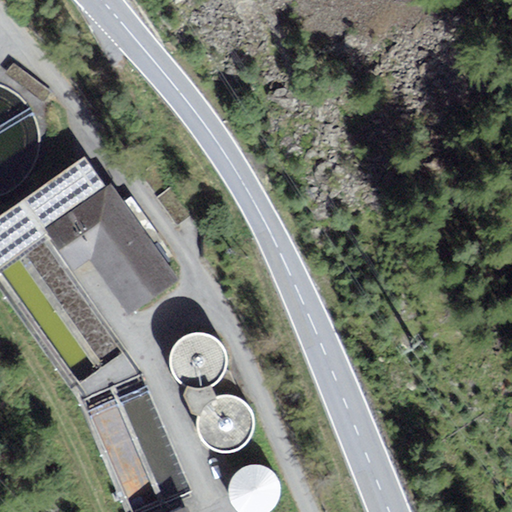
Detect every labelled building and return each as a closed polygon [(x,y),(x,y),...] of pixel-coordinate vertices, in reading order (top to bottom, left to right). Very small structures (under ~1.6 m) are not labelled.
[(0,186),(24,188),(29,105),(8,104),(8,107),(0,106),(0,186)] [(93,249),(134,304),(170,279),(105,189),(84,161),(0,222),(0,278),(51,241),(70,267),(93,249)] [(222,379),(226,366),(222,353),(213,344),(200,341),(187,344),(177,354),(174,367),(178,379),(187,389),(192,390),(200,392),(213,389),(218,383),(222,379)] [(200,392),(192,390),(188,398),(195,413),(202,415),(212,405),(226,401),(218,383),(213,389),(200,392)] [(249,441),(253,428),(249,414),(239,404),(226,401),(212,405),(202,415),(199,428),(203,442),(213,451),(226,455),(240,451),(249,441)] [(119,410),(95,422),(135,504),(160,492),(119,410)] [(274,511),(277,510),(280,497),(276,485),(267,475),(254,472),(242,476),(233,485),(229,498),(233,510),(234,511),(274,511)]
